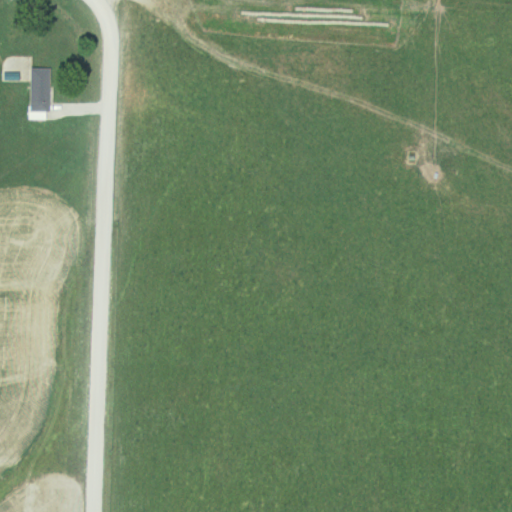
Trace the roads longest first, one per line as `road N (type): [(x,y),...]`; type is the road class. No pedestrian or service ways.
road 1 (residential): [(94,511),(109,33),(99,0)]
road 2 (residential): [(142,0),(183,21),(274,98),(385,175),(511,208)]
